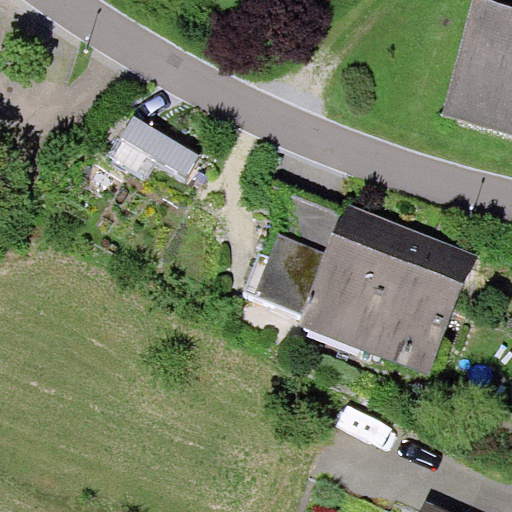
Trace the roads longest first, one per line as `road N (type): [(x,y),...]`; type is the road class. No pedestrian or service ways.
road 1 (residential): [(51,0),(166,80),(268,127),(511,201)]
road 2 (residential): [(511,491),(341,421)]
